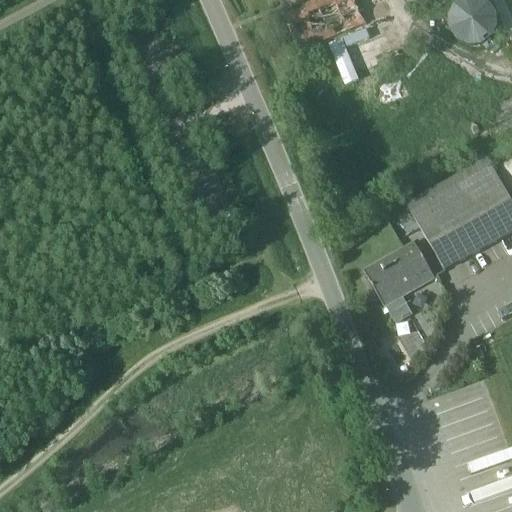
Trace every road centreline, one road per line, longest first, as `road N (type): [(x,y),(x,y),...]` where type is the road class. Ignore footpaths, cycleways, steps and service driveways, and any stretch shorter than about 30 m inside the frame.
road 1 (unclassified): [(411,511),(208,0)]
road 2 (track): [(0,490),(160,357),(323,281)]
road 3 (track): [(73,0),(189,275),(262,245)]
road 4 (track): [(285,296),(237,183)]
